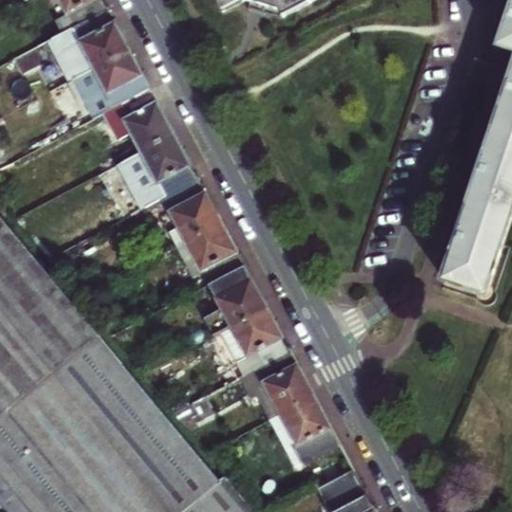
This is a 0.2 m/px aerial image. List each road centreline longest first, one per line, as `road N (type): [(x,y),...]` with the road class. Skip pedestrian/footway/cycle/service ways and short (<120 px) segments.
road 1 (residential): [(469,0),(467,65),(394,287),(370,314),(326,338)]
road 2 (tertiary): [(147,0),(326,338)]
road 3 (tertiary): [(326,338),(419,511)]
